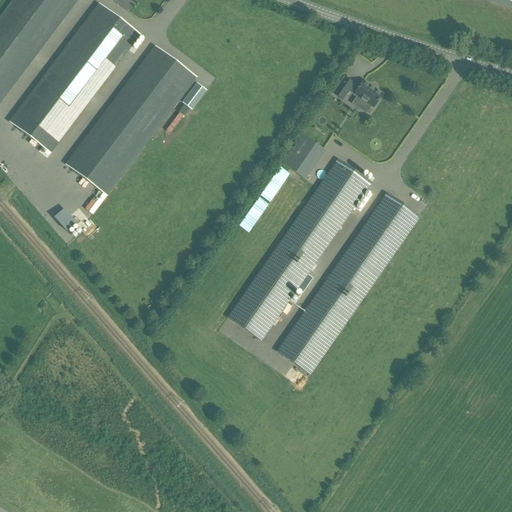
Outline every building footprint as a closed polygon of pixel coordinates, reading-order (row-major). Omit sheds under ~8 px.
[(0,103),(78,0),(13,0),(0,18),(0,103)] [(511,0),(480,0),(511,9),(511,0)] [(51,153),(139,36),(98,5),(10,122),(51,153)] [(107,196),(196,79),(155,48),(66,165),(107,196)] [(357,90),(352,87),(354,85),(344,78),(333,94),(343,101),(349,92),(357,97),(355,101),(362,106),(364,102),(373,109),(383,95),(363,81),(357,90)] [(196,84),(182,103),(192,110),(206,91),(196,84)] [(303,179),(323,150),(303,137),(283,165),(303,179)] [(261,342),(371,184),(338,160),(228,319),(261,342)] [(310,376),(420,217),(386,194),(277,353),(310,376)] [(59,228),(55,232),(63,239),(67,234),(59,228)]
